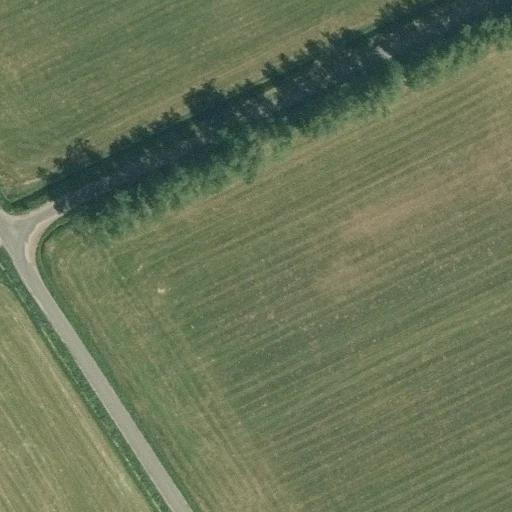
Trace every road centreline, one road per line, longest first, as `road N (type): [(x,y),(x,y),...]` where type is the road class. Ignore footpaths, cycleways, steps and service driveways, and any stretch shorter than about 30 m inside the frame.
road 1 (unclassified): [(8,235),(497,0)]
road 2 (unclassified): [(180,511),(8,235)]
